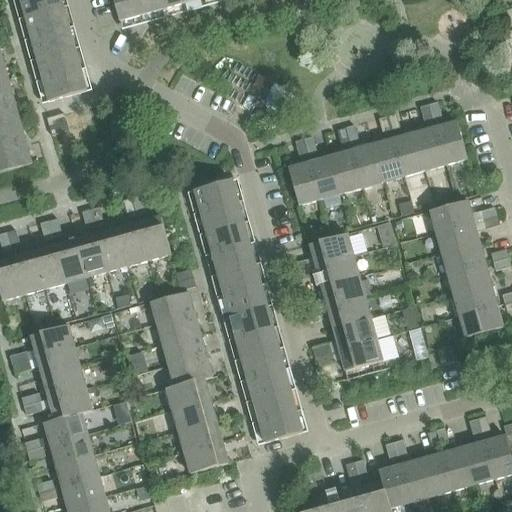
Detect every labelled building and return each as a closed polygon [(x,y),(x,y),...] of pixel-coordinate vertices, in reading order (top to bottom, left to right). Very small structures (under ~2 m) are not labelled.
[(62,0),(16,0),(20,15),(26,13),(27,19),(49,13),(65,9),(62,0)] [(114,0),(121,24),(133,20),(134,22),(144,19),(138,0),(114,0)] [(164,12),(160,0),(138,0),(144,19),(153,17),(153,15),(164,12)] [(160,0),(164,12),(175,9),(175,11),(185,8),(185,6),(182,0),(160,0)] [(65,9),(49,13),(27,19),(29,25),(24,27),(28,42),(70,30),(65,9)] [(76,51),(70,30),(28,42),(32,56),(37,55),(39,61),(76,51)] [(76,51),(39,61),(41,67),(35,69),(40,83),(45,82),(82,71),(76,51)] [(0,84),(9,82),(3,61),(0,61),(0,84)] [(82,71),(45,82),(40,83),(44,98),(49,96),(51,103),(88,93),(82,71)] [(0,106),(15,102),(9,82),(0,84),(0,106)] [(0,128),(21,123),(15,102),(0,106),(0,128)] [(430,106),(434,122),(443,119),(439,104),(430,106)] [(434,122),(430,106),(421,109),(426,124),(434,122)] [(65,115),(47,120),(50,128),(67,123),(65,115)] [(388,118),(393,133),(401,131),(397,116),(388,118)] [(393,133),(388,118),(380,120),(384,136),(393,133)] [(0,151),(27,144),(21,123),(0,128),(0,151)] [(67,123),(50,128),(52,137),(70,132),(67,123)] [(469,161),(458,123),(436,129),(447,167),(469,161)] [(347,129),(351,145),(360,142),(355,127),(347,129)] [(351,145),(347,129),(338,132),(342,147),(351,145)] [(426,173),(447,167),(436,129),(416,135),(426,173)] [(416,135),(395,141),(405,178),(426,173),(416,135)] [(305,141),(309,156),(318,154),(314,139),(305,141)] [(309,156),(305,141),(296,143),(301,159),(309,156)] [(395,141),(374,147),(384,184),(405,178),(395,141)] [(0,151),(0,174),(33,166),(27,144),(0,151)] [(364,190),(384,184),(374,147),(353,153),(364,190)] [(353,153),(332,158),(343,196),(364,190),(353,153)] [(332,158),(312,164),(322,202),(343,196),(332,158)] [(300,208),(322,202),(312,164),(290,170),(300,208)] [(197,216),(202,214),(224,208),(240,204),(234,182),(196,192),(198,200),(193,201),(197,216)] [(133,200),(138,217),(147,215),(142,198),(133,200)] [(138,217),(133,200),(125,202),(129,220),(138,217)] [(431,213),(437,235),(475,224),(469,202),(431,213)] [(412,203),(400,205),(403,217),(414,215),(412,203)] [(224,208),(202,214),(197,216),(201,230),(206,229),(208,235),(245,225),(240,204),(224,208)] [(92,211),(96,229),(105,226),(100,209),(92,211)] [(482,222),(498,218),(495,209),(480,213),(482,222)] [(96,229),(92,211),(83,214),(88,231),(96,229)] [(498,218),(482,222),(485,231),(500,226),(498,218)] [(172,256),(162,219),(140,225),(150,262),(172,256)] [(50,223),(55,240),(63,238),(59,220),(50,223)] [(403,222),(396,223),(398,230),(405,229),(403,222)] [(55,240),(50,223),(41,225),(46,243),(55,240)] [(437,235),(443,256),(481,245),(475,224),(437,235)] [(130,268),(150,262),(140,225),(119,231),(130,268)] [(208,235),(210,241),(204,243),(208,257),(251,245),(245,225),(208,235)] [(119,231),(99,236),(109,274),(130,268),(119,231)] [(8,234),(13,252),(22,249),(17,232),(8,234)] [(318,233),(310,234),(311,243),(319,241),(318,233)] [(13,252),(8,234),(0,236),(0,237),(4,254),(13,252)] [(99,236),(78,242),(88,280),(109,274),(99,236)] [(349,236),(311,247),(317,268),(355,258),(349,236)] [(394,239),(382,242),(384,249),(396,245),(394,239)] [(78,242),(57,248),(67,285),(88,280),(78,242)] [(213,272),(218,270),(220,277),(257,266),(251,245),(208,257),(213,272)] [(443,256),(449,276),(486,266),(481,245),(443,256)] [(57,248),(36,254),(46,291),(67,285),(57,248)] [(494,264),(510,259),(507,251),(492,255),(494,264)] [(36,254),(15,259),(26,297),(46,291),(36,254)] [(360,279),(355,258),(317,268),(323,289),(360,279)] [(26,297),(15,259),(0,263),(0,289),(4,303),(26,297)] [(511,267),(510,259),(494,264),(496,272),(511,267)] [(292,275),(309,270),(307,262),(290,267),(292,275)] [(220,277),(221,283),(216,284),(220,299),(263,287),(257,266),(220,277)] [(449,276),(455,297),(492,287),(486,266),(449,276)] [(309,270),(292,275),(295,284),(312,279),(309,270)] [(179,284),(194,280),(192,271),(177,275),(179,284)] [(366,299),(360,279),(323,289),(329,310),(366,299)] [(179,284),(181,293),(197,288),(194,280),(179,284)] [(224,314),(230,312),(231,319),(269,308),(263,287),(220,299),(224,314)] [(455,297),(461,318),(498,308),(492,287),(455,297)] [(152,304),(158,326),(196,315),(190,294),(152,304)] [(506,305),(511,303),(511,294),(503,297),(506,305)] [(366,299),(329,310),(335,331),(372,320),(366,299)] [(304,317),(321,312),(319,303),(301,308),(304,317)] [(231,319),(233,325),(228,327),(232,342),(275,330),(269,308),(231,319)] [(461,318),(467,340),(504,329),(498,308),(461,318)] [(321,312),(304,317),(306,325),(324,321),(321,312)] [(202,336),(196,315),(158,326),(164,347),(202,336)] [(112,316),(103,318),(105,325),(107,325),(108,330),(115,328),(112,316)] [(418,319),(406,322),(409,333),(410,333),(421,329),(418,319)] [(372,320),(335,331),(340,351),(378,341),(372,320)] [(32,338),(38,359),(75,349),(69,327),(32,338)] [(236,356),(241,355),(243,361),(280,350),(275,330),(232,342),(236,356)] [(170,368),(207,357),(202,336),(164,347),(170,368)] [(340,351),(347,373),(384,363),(378,341),(340,351)] [(315,358),(333,354),(330,345),(313,350),(315,358)] [(438,352),(439,353),(442,367),(459,362),(455,347),(438,352)] [(38,359),(44,380),(81,370),(75,349),(38,359)] [(243,361),(245,367),(239,369),(244,383),(286,371),(280,350),(243,361)] [(13,367),(31,362),(28,353),(11,358),(13,367)] [(333,354),(315,358),(318,367),(335,362),(333,354)] [(213,379),(207,357),(170,368),(176,389),(206,381),(213,379)] [(31,362),(13,367),(16,375),(33,370),(31,362)] [(44,380),(50,401),(87,391),(81,370),(44,380)] [(248,398),(253,396),(255,403),(292,392),(286,371),(244,383),(248,398)] [(212,402),(206,381),(176,389),(168,391),(174,412),(212,402)] [(56,422),(83,415),(93,412),(87,391),(50,401),(56,422)] [(255,403),(257,410),(252,412),(255,425),(298,413),(292,392),(255,403)] [(122,400),(119,401),(120,405),(130,402),(127,393),(121,394),(122,400)] [(25,408),(42,403),(40,395),(22,399),(25,408)] [(217,423),(212,402),(174,412),(180,433),(217,423)] [(42,403),(25,408),(27,417),(45,412),(42,403)] [(267,445),(304,435),(298,413),(255,425),(259,440),(265,438),(267,445)] [(45,425),(51,447),(89,436),(83,415),(56,422),(45,425)] [(479,421),(483,436),(492,434),(487,418),(479,421)] [(483,436),(479,421),(470,423),(474,438),(483,436)] [(223,444),(217,423),(180,433),(186,454),(223,444)] [(437,432),(441,448),(450,445),(446,430),(437,432)] [(441,448),(437,432),(428,435),(433,450),(441,448)] [(51,447),(57,467),(95,457),(89,436),(51,447)] [(485,444),(496,481),(511,476),(511,454),(510,449),(507,437),(485,444)] [(28,452),(44,448),(41,439),(26,443),(28,452)] [(395,444),(400,459),(408,457),(404,442),(395,444)] [(229,465),(223,444),(186,454),(192,476),(229,465)] [(400,459),(395,444),(387,447),(391,462),(400,459)] [(496,481),(485,444),(465,449),(475,487),(496,481)] [(44,448),(28,452),(31,461),(46,457),(44,448)] [(475,487),(465,449),(444,455),(454,493),(475,487)] [(454,493),(444,455),(423,461),(433,498),(454,493)] [(63,488),(100,478),(95,457),(57,467),(63,488)] [(433,498),(423,461),(402,467),(413,504),(433,498)] [(355,464),(360,482),(369,479),(364,462),(355,464)] [(360,482),(355,464),(347,467),(352,484),(360,482)] [(413,504),(402,467),(380,473),(383,484),(384,483),(391,510),(392,510),(413,504)] [(314,476),(319,493),(327,491),(322,474),(314,476)] [(319,493),(314,476),(305,478),(310,496),(319,493)] [(69,509),(106,499),(100,478),(63,488),(69,509)] [(40,494),(55,490),(53,481),(37,486),(40,494)] [(384,483),(383,484),(362,489),(368,511),(392,511),(392,510),(391,510),(384,483)] [(368,511),(362,489),(342,495),(346,511),(368,511)] [(55,490),(40,494),(42,503),(58,499),(55,490)] [(321,501),(323,511),(346,511),(342,495),(321,501)] [(69,511),(109,511),(106,499),(69,509),(69,511)] [(323,511),(321,501),(299,507),(300,511),(323,511)]
